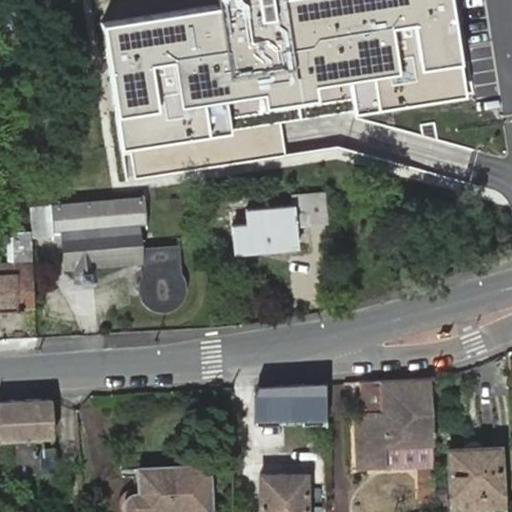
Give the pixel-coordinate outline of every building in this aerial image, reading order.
[(223,0),(224,3),(106,21),(125,154),(238,137),(232,99),(351,82),(355,110),(463,95),(449,0),(223,0)] [(141,225),(140,199),(29,207),(30,231),(62,230),(66,266),(87,265),(87,280),(106,278),(105,263),(135,261),(134,248),(133,226),(141,225)] [(293,232),(329,230),(326,199),(301,199),(291,199),(291,204),(243,208),(244,225),(231,226),(233,252),(295,247),(293,232)] [(28,265),(31,264),(30,235),(10,237),(11,266),(0,267),(0,311),(14,310),(13,313),(14,314),(14,315),(15,315),(17,315),(19,315),(19,314),(19,313),(20,312),(19,308),(31,307),(28,265)] [(182,272),(180,246),(134,248),(135,261),(136,274),(133,283),(134,292),(138,300),(144,307),(152,311),(161,312),(169,310),(177,305),(182,298),(185,289),(185,280),(182,272)] [(424,380),(357,383),(359,413),(349,413),(352,471),(380,470),(429,470),(428,448),(424,380)] [(320,385),(253,389),(250,399),(250,426),(274,426),(274,412),(297,412),(298,426),(321,426),(320,385)] [(46,399),(2,401),(4,440),(6,472),(29,472),(29,494),(50,493),(46,399)] [(463,449),(444,450),(445,486),(430,487),(431,510),(447,509),(446,496),(497,493),(494,448),(474,448),(474,455),(463,455),(463,449)] [(203,511),(202,467),(134,470),(136,495),(134,495),(131,495),(129,496),(127,498),(126,499),(124,502),(124,505),(124,508),(125,510),(125,511),(203,511)] [(417,471),(418,504),(430,504),(430,487),(429,470),(417,471)] [(302,511),(302,472),(258,472),(258,511),(302,511)] [(446,496),(447,509),(469,508),(497,507),(497,493),(446,496)]
